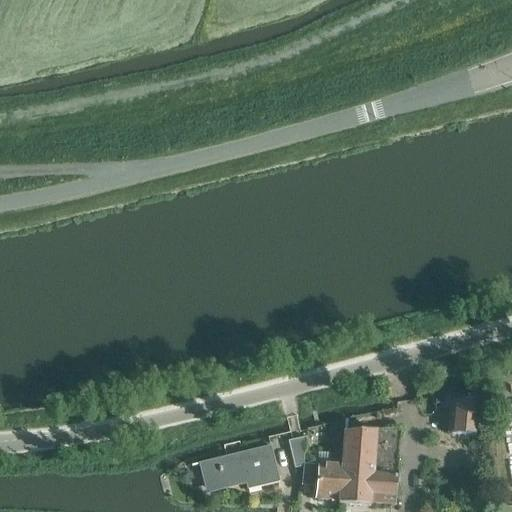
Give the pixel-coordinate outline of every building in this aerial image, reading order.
[(463,400),(453,401),(449,403),(446,434),(473,436),(476,401),(463,400)] [(342,443),(344,427),(331,426),(330,442),(342,443)] [(370,508),(371,504),(395,506),(397,472),(400,431),(376,432),(344,433),(342,457),(333,456),(333,467),(317,466),(315,500),(339,501),(338,505),(370,508)] [(304,463),(307,438),(289,442),(295,469),(303,468),(304,467),(304,463)] [(248,491),(280,483),(271,447),(203,463),(209,489),(246,481),(248,491)] [(314,464),(304,463),(304,467),(303,468),(301,485),(312,487),(314,464)]
